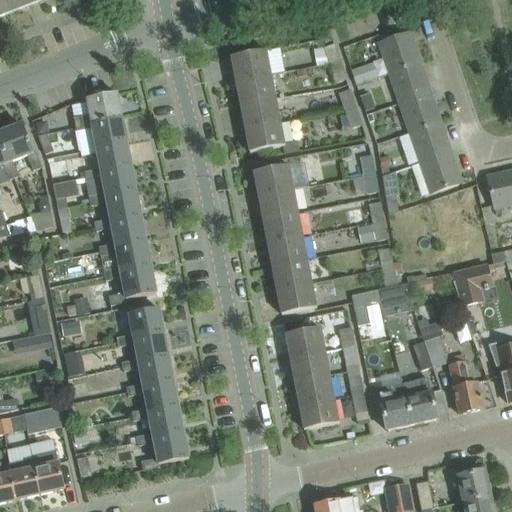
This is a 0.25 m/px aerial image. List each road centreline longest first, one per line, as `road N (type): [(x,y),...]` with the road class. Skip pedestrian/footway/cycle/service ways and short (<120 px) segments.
road 1 (tertiary): [(257,484),(168,28)]
road 2 (residential): [(257,484),(511,428)]
road 3 (residential): [(511,146),(484,147),(470,138),(424,0)]
road 4 (residential): [(0,91),(168,28)]
road 5 (residential): [(126,511),(257,484)]
